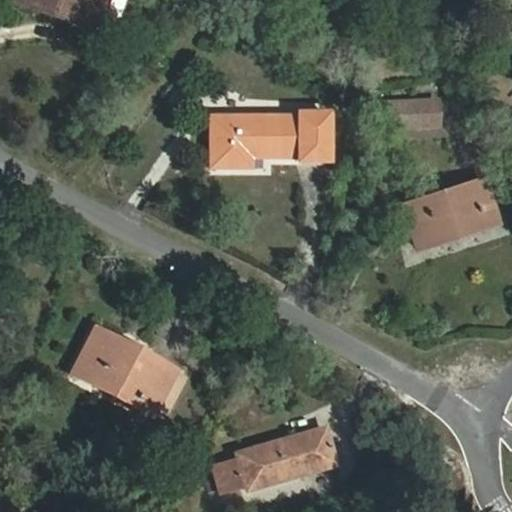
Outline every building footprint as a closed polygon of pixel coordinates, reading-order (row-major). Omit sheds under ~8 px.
[(98,22),(113,27),(122,0),(0,0),(95,31),(98,22)] [(435,127),(434,97),(383,100),(383,128),(435,127)] [(207,118),(206,168),(247,168),(247,157),(294,156),(294,162),(325,162),(324,113),(293,113),(293,116),(207,118)] [(413,250),(496,223),(482,178),(452,188),(398,206),(413,250)] [(174,371),(93,328),(69,374),(150,416),(155,407),(173,372),(174,371)] [(173,372),(155,407),(165,413),(183,378),(173,372)] [(213,463),(221,493),(241,487),(242,491),(295,475),(292,466),(330,456),(322,427),(231,454),(233,458),(213,463)] [(333,465),(330,456),(292,466),(295,475),(333,465)]
